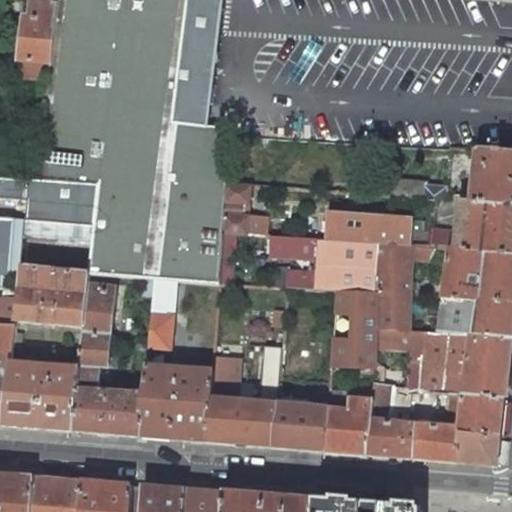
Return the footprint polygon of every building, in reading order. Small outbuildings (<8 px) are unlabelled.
[(52,64),(59,3),(59,0),(39,0),(40,2),(29,1),(28,17),(24,17),(19,62),(22,62),(21,78),(50,80),(52,64)] [(195,126),(210,0),(59,0),(59,3),(52,64),(50,80),(40,160),(37,179),(100,184),(93,248),(91,273),(144,278),(156,279),(221,285),(225,233),(228,185),(232,130),(195,126)] [(511,154),(478,152),(474,197),(473,203),(511,206),(511,154)] [(40,160),(0,156),(0,176),(37,179),(40,160)] [(37,179),(0,176),(0,195),(25,198),(23,221),(22,242),(93,248),(100,184),(37,179)] [(426,183),(391,181),(390,197),(445,201),(446,187),(425,186),(426,183)] [(225,233),(265,236),(267,218),(243,216),(244,204),(250,205),(252,186),(228,185),(225,233)] [(511,255),(511,206),(473,203),(461,202),(458,234),(433,231),(431,249),(436,250),(451,251),(456,251),(511,255)] [(23,221),(11,220),(0,219),(0,289),(4,290),(5,279),(20,281),(22,242),(23,221)] [(314,260),(316,240),(272,237),(270,257),(314,260)] [(415,248),(327,241),(326,292),(338,293),(379,295),(377,329),(408,331),(414,261),(415,248)] [(431,249),(415,248),(414,261),(430,262),(436,250),(431,249)] [(511,255),(456,251),(451,251),(439,333),(472,335),(472,336),(511,341),(511,255)] [(91,274),(23,268),(22,281),(20,292),(19,299),(17,321),(85,327),(89,289),(91,274)] [(317,275),(289,273),(288,290),(316,291),(317,275)] [(156,279),(144,278),(143,295),(155,296),(156,284),(156,279)] [(20,281),(5,279),(4,290),(20,292),(22,281),(20,281)] [(176,286),(156,284),(155,296),(150,348),(170,350),(176,286)] [(117,292),(89,289),(85,327),(84,337),(112,339),(117,292)] [(3,297),(19,299),(20,292),(4,290),(3,297)] [(379,295),(338,293),(332,364),(357,366),(374,367),(376,338),(377,329),(379,295)] [(0,325),(16,326),(17,321),(19,299),(3,297),(0,296),(0,325)] [(16,326),(0,325),(0,375),(10,376),(11,363),(16,326)] [(408,331),(377,329),(376,338),(407,340),(408,331)] [(424,332),(411,331),(410,347),(416,348),(414,367),(422,368),(423,349),(424,332)] [(511,360),(511,341),(472,336),(471,347),(467,375),(465,397),(505,400),(508,397),(511,360)] [(112,339),(84,337),(81,366),(101,368),(109,369),(112,339)] [(439,349),(423,349),(422,368),(420,393),(436,395),(439,349)] [(242,362),(215,360),(214,373),(212,400),(240,402),(242,362)] [(81,369),(11,363),(10,376),(3,427),(74,433),(79,391),(81,369)] [(281,365),(263,364),(260,404),(278,405),(281,365)] [(357,366),(332,364),(331,372),(357,374),(357,366)] [(101,368),(81,366),(81,369),(79,391),(102,393),(99,390),(101,368)] [(148,367),(135,366),(133,384),(146,385),(148,368),(148,367)] [(214,373),(148,368),(146,385),(145,396),(141,438),(209,444),(212,400),(214,373)] [(467,375),(454,373),(451,396),(465,397),(467,375)] [(0,426),(3,427),(10,376),(0,375),(0,426)] [(394,387),(373,385),(372,402),(371,420),(390,422),(394,387)] [(102,393),(79,391),(74,433),(141,438),(145,396),(102,393)] [(344,393),(330,392),(328,410),(325,453),(368,457),(371,420),(372,402),(344,400),(344,393)] [(505,400),(465,397),(451,396),(449,414),(462,416),(461,429),(462,429),(461,434),(501,439),(505,400)] [(240,402),(212,400),(209,444),(274,449),(278,405),(260,404),(240,402)] [(328,410),(278,405),(274,449),(325,453),(328,410)] [(390,422),(371,420),(368,457),(405,460),(408,424),(390,422)] [(405,460),(417,461),(420,425),(408,424),(405,460)] [(461,429),(420,425),(417,461),(460,464),(461,434),(462,429),(461,429)] [(501,439),(461,434),(460,464),(498,467),(501,439)] [(33,511),(35,480),(0,477),(0,511),(33,511)] [(82,511),(84,484),(35,480),(33,511),(82,511)] [(131,511),(133,488),(84,484),(82,511),(131,511)] [(133,488),(131,511),(186,511),(187,492),(133,488)] [(225,511),(226,495),(187,492),(186,511),(225,511)] [(318,511),(319,503),(226,495),(225,511),(318,511)] [(318,511),(417,511),(418,510),(319,503),(318,511)]
